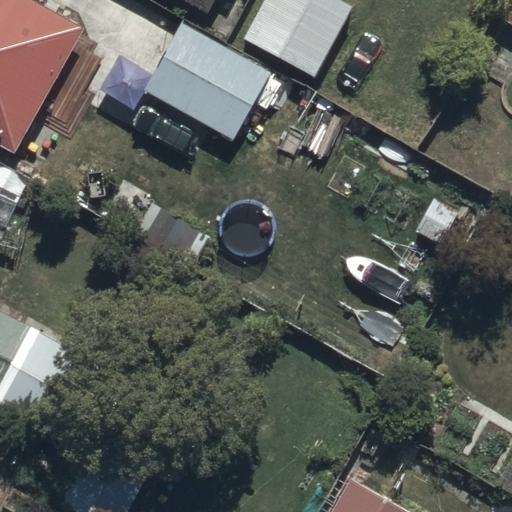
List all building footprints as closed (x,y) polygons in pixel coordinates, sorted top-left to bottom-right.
[(87,15),(59,0),(0,0),(0,133),(16,143),(87,15)] [(352,0),(259,0),(244,30),(317,68),(352,0)] [(511,17),(511,0),(506,0),(500,11),(511,17)] [(274,63),(185,14),(147,82),(237,131),(274,63)] [(420,511),(422,510),(349,470),(326,511),(420,511)]
